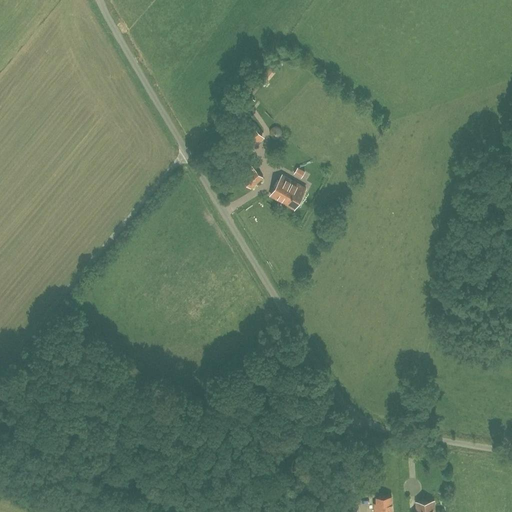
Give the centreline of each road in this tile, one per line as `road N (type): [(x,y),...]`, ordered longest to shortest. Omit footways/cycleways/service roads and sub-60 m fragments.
road 1 (unclassified): [(511,452),(375,428),(346,409),(98,0)]
road 2 (track): [(0,387),(186,156)]
